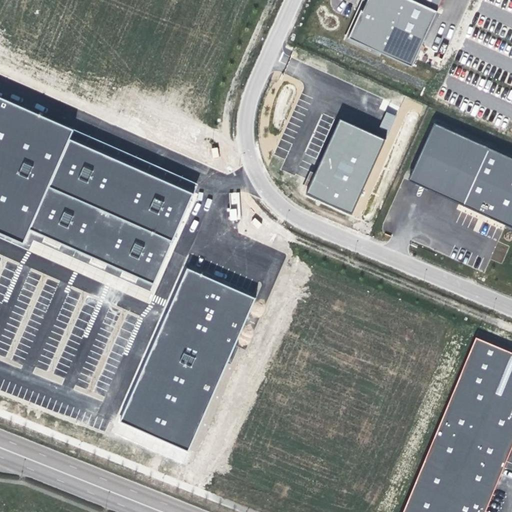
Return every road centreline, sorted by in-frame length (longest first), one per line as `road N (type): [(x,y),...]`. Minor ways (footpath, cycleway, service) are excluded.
road 1 (unclassified): [(511,307),(307,223),(259,182),(247,118),(253,86),(293,0)]
road 2 (unclassified): [(190,511),(0,434)]
road 3 (unclassified): [(0,456),(140,511)]
